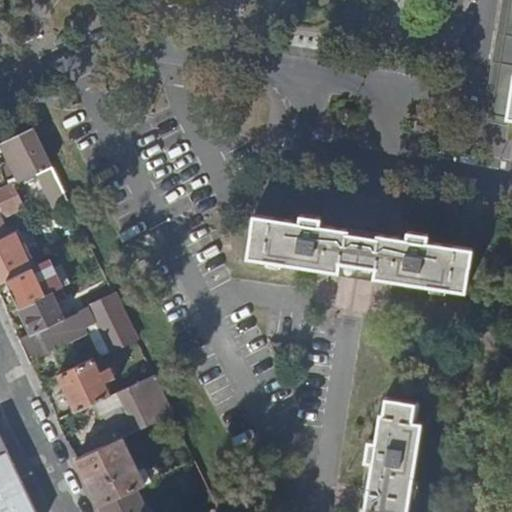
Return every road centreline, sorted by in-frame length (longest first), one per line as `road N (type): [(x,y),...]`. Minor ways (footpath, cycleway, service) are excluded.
road 1 (residential): [(0,98),(76,59),(125,46),(301,74)]
road 2 (residential): [(20,384),(81,511)]
road 3 (residential): [(392,146),(383,102),(367,85),(301,74)]
road 4 (residential): [(301,74),(316,120),(338,136),(392,146)]
road 5 (residential): [(392,146),(408,159),(511,181)]
